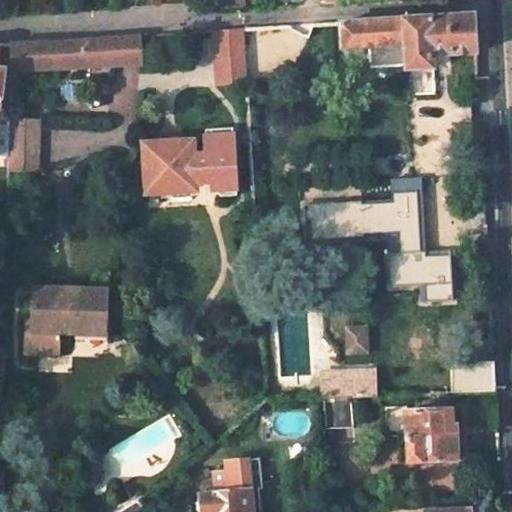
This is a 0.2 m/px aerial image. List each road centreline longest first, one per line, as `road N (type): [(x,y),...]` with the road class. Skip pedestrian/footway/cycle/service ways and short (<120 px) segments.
road 1 (residential): [(493,0),(0,32)]
road 2 (secondary): [(504,223),(497,0)]
road 3 (secondary): [(511,355),(504,223)]
